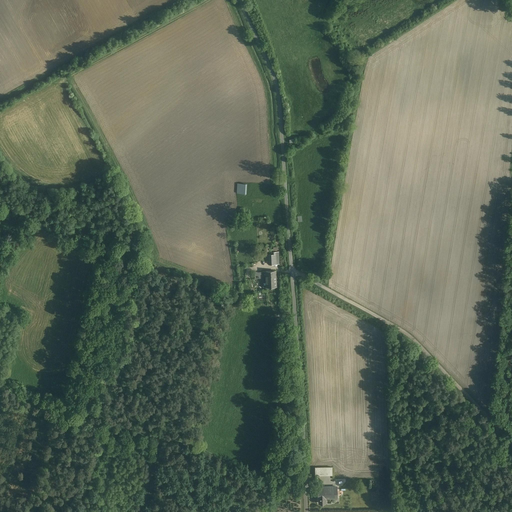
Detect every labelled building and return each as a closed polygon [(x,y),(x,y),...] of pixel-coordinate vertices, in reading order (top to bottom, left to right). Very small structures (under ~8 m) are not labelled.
[(245,184),(238,184),(237,193),(245,194),(245,184)] [(274,255),(269,255),(269,264),(279,264),(279,254),(274,255)] [(275,271),(266,271),(266,278),(267,287),(276,286),(275,271)] [(332,467),(319,468),(319,475),(332,475),(332,467)] [(336,487),(319,487),(319,503),(326,503),(326,498),(337,498),(337,496),(336,487)]
